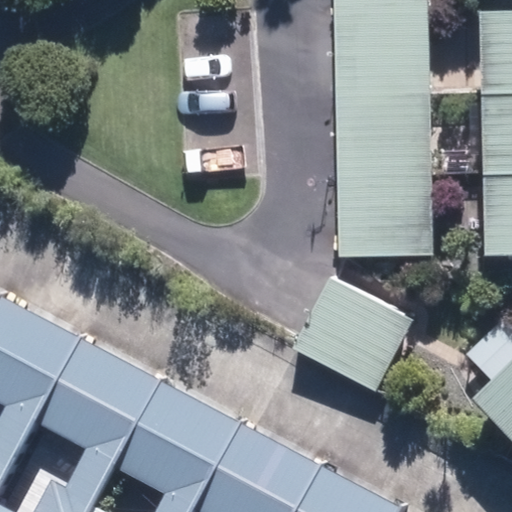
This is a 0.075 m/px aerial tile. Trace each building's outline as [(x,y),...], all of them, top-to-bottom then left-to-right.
[(444,251),(437,0),(351,0),(358,253),(444,251)] [(511,247),(511,9),(501,10),(508,248),(511,247)] [(345,284),(308,346),(379,387),(415,324),(345,284)] [(0,511),(410,511),(413,507),(15,294),(3,316),(0,314),(0,511)] [(511,384),(503,392),(511,401),(511,384)]
